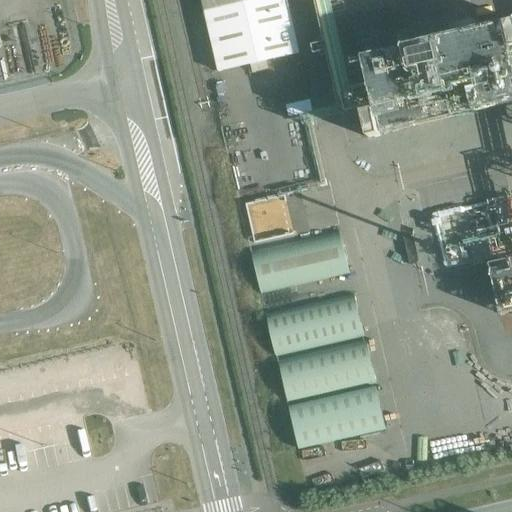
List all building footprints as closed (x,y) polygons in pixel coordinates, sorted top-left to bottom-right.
[(300,53),(287,0),(202,0),(219,72),(300,53)] [(302,0),(303,1),(304,1),(307,0),(314,0),(324,42),(313,45),(312,46),(312,47),(314,54),(315,55),(327,52),(342,116),(375,109),(378,118),(401,113),(399,103),(468,87),(474,111),(511,102),(511,59),(511,60),(504,25),(364,58),(370,85),(352,89),(331,0),(302,0)] [(289,105),(293,105),(293,96),(278,96),(277,126),(289,126),(289,105)] [(374,111),(363,113),(368,138),(380,135),(374,111)] [(245,240),(284,231),(275,191),(235,200),(245,240)] [(340,232),(253,252),(262,294),(350,275),(340,232)] [(511,267),(484,275),(497,325),(511,321),(511,267)] [(365,337),(354,293),(267,314),(277,357),(365,337)]
